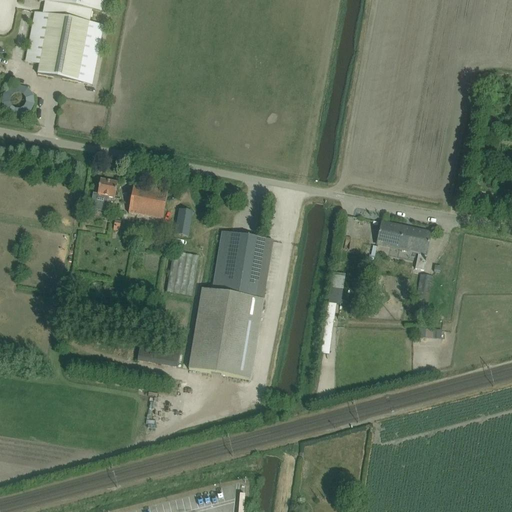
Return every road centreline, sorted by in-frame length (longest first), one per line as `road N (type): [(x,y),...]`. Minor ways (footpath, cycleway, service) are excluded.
road 1 (unclassified): [(511,228),(0,133)]
road 2 (track): [(0,486),(128,454),(257,390),(295,188)]
road 3 (track): [(39,477),(53,378),(0,368)]
